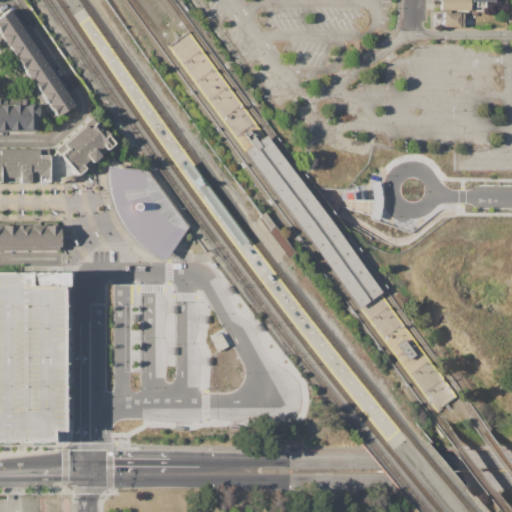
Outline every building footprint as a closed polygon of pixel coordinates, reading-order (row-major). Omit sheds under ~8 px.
[(469,0),(469,3),(470,3),(470,10),(439,10),(439,1),(438,1),(435,1),(435,0),(469,0)] [(0,13),(7,9),(7,10),(11,8),(19,20),(0,32),(0,13)] [(442,13),(463,13),(463,27),(442,27),(442,13)] [(0,43),(0,32),(19,20),(27,32),(3,48),(0,43)] [(3,48),(27,32),(35,44),(11,60),(3,48)] [(11,60),(35,44),(43,56),(19,72),(11,60)] [(19,72),(43,56),(51,68),(27,84),(19,72)] [(51,68),(59,79),(35,95),(27,84),(51,68)] [(35,95),(59,79),(66,91),(43,107),(35,95)] [(43,107),(66,91),(74,103),(71,105),(72,106),(61,114),(60,113),(51,119),(43,107)] [(0,99),(7,99),(7,104),(8,104),(8,132),(0,132),(0,99)] [(8,104),(8,99),(19,99),(19,104),(21,104),(21,132),(8,132),(8,104)] [(21,104),(21,99),(28,99),(28,104),(35,104),(35,132),(21,132),(21,104)] [(76,175),(58,154),(65,148),(62,144),(84,124),(88,128),(96,121),(114,142),(76,175)] [(243,151),(359,308),(380,292),(265,135),(243,151)] [(0,149),(36,149),(36,155),(46,155),(46,183),(36,183),(0,182),(0,149)] [(47,155),(51,155),(55,151),(58,154),(76,175),(68,180),(61,183),(47,183),(47,155)] [(119,224),(115,216),(110,206),(108,197),(106,189),(105,178),(106,166),(146,170),(187,226),(184,231),(169,224),(159,216),(152,209),(119,224)] [(377,219),(378,182),(369,182),(368,218),(377,219)] [(184,231),(161,263),(152,258),(143,251),(136,245),(129,239),(124,232),(119,224),(152,209),(159,216),(169,224),(184,231)] [(294,253),(288,257),(258,218),(264,213),(294,253)] [(0,225),(14,225),(14,250),(0,250),(0,225)] [(14,225),(29,225),(29,250),(14,250),(14,225)] [(29,225),(43,225),(43,250),(29,250),(29,225)] [(43,225),(58,225),(58,250),(43,250),(43,225)] [(0,272),(59,272),(59,293),(59,431),(48,431),(48,442),(0,442),(0,272)] [(396,344),(403,339),(415,355),(408,360),(396,344)]
